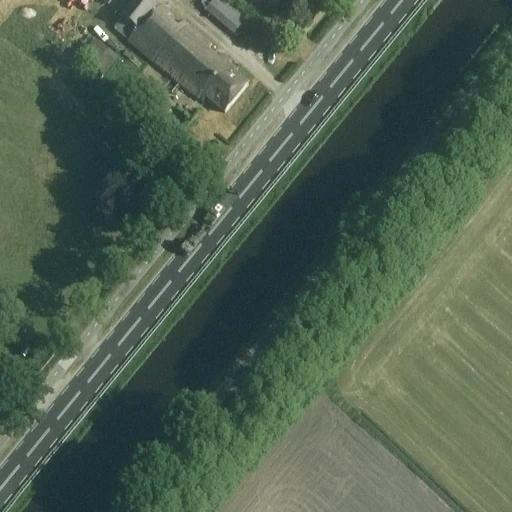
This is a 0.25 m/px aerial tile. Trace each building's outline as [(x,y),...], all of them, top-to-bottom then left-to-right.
[(128,0),(123,0),(113,13),(123,20),(114,31),(128,43),(190,94),(217,61),(208,53),(210,49),(211,46),(184,23),(181,25),(177,29),(167,22),(170,16),(159,6),(149,0),(138,0),(135,5),(128,0)] [(190,0),(235,36),(248,20),(223,0),(190,0)] [(94,78),(108,61),(89,44),(74,61),(94,78)] [(224,115),(248,86),(235,76),(237,73),(229,66),(221,58),(217,61),(190,94),(202,104),(206,99),(224,115)] [(76,99),(92,84),(83,74),(67,89),(76,99)] [(164,97),(182,112),(190,103),(171,88),(164,97)]
